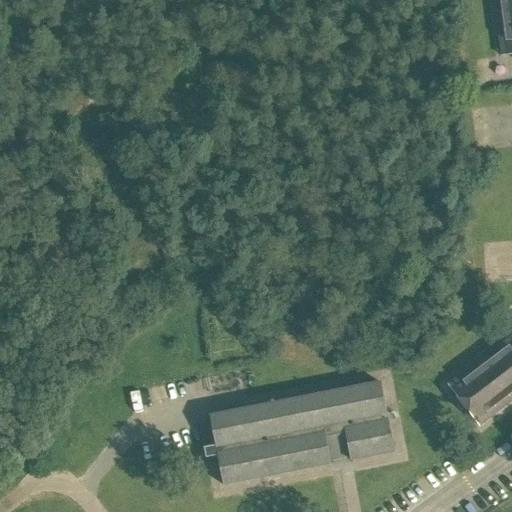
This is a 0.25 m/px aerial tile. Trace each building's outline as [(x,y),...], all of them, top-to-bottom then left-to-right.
[(511,0),(494,0),(501,58),(511,57),(511,0)] [(511,64),(485,65),(486,86),(511,85),(511,64)] [(511,345),(451,388),(480,430),(511,407),(511,345)] [(216,447),(205,449),(207,460),(218,457),(224,487),(332,467),(331,463),(329,454),(349,450),(351,459),(351,463),(395,455),(382,386),(211,418),(216,447)] [(349,450),(329,454),(331,463),(351,459),(349,450)] [(343,484),(344,501),(355,500),(353,483),(343,484)] [(486,511),(501,511),(494,501),(484,509),(486,511)]
